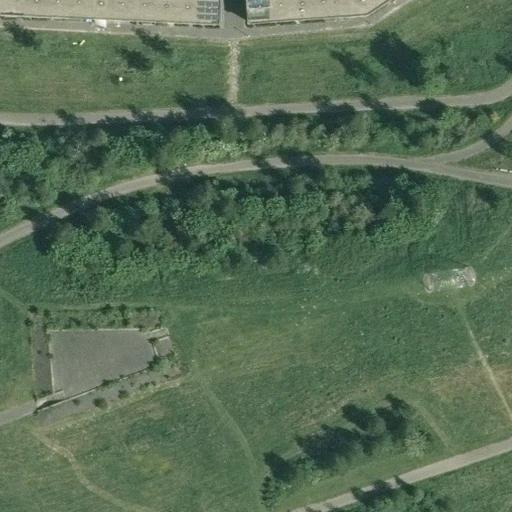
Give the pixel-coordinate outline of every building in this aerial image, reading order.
[(2,0),(2,16),(24,17),(24,0),(2,0)] [(24,0),(24,17),(45,18),(46,0),(24,0)] [(46,0),(45,18),(67,19),(67,0),(46,0)] [(67,0),(67,19),(88,20),(89,0),(67,0)] [(89,0),(88,20),(110,21),(110,0),(89,0)] [(110,0),(110,21),(132,22),(132,0),(110,0)] [(132,0),(132,22),(153,23),(154,0),(132,0)] [(154,0),(153,23),(175,24),(175,0),(154,0)] [(196,25),(196,22),(197,0),(175,0),(175,24),(196,25)] [(197,0),(196,22),(196,25),(219,26),(220,0),(197,0)] [(244,0),(247,25),(269,23),(267,0),(244,0)] [(289,0),(267,0),(269,23),(291,22),(289,0)] [(313,20),(312,18),(311,0),(289,0),(291,22),(313,20)] [(311,0),(312,18),(313,20),(334,18),(332,0),(311,0)] [(366,16),(366,14),(360,0),(332,0),(334,18),(366,16)] [(360,0),(366,14),(366,16),(390,0),(360,0)]
